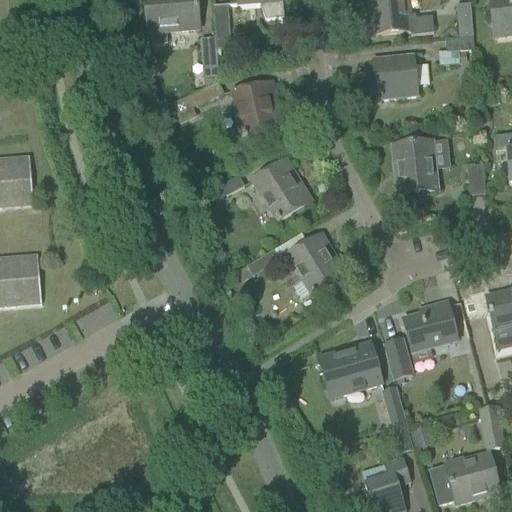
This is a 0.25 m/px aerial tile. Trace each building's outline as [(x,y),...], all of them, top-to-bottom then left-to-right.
[(144,0),(146,10),(142,11),(142,23),(147,23),(149,48),(166,47),(166,35),(198,32),(195,0),(179,0),(177,0),(176,0),(144,0)] [(281,1),(279,1),(279,0),(235,0),(236,9),(259,7),(264,23),(283,22),(281,1)] [(365,0),(369,24),(372,24),(373,38),(370,38),(370,40),(409,36),(410,40),(433,37),(431,20),(415,22),(414,18),(409,19),(407,0),(365,0)] [(511,39),(511,0),(497,0),(489,1),(494,41),(511,39)] [(457,41),(472,40),(469,7),(455,8),(457,41)] [(231,52),(228,20),(227,8),(212,9),(215,42),(216,53),(231,52)] [(444,43),(445,56),(438,56),(439,69),(458,67),(457,55),(473,54),(472,40),(457,41),(444,43)] [(216,53),(215,42),(200,43),(204,94),(219,87),(216,53)] [(465,55),(457,56),(458,66),(465,65),(465,55)] [(411,60),(373,64),(377,104),(415,100),(414,89),(428,88),(426,69),(412,70),(411,60)] [(204,94),(187,102),(171,109),(180,128),(195,121),(191,113),(224,98),(219,87),(204,94)] [(271,87),(232,96),(243,143),(276,135),(275,134),(269,105),(275,104),(271,87)] [(431,146),(391,150),(397,200),(437,195),(431,146)] [(0,311),(15,310),(15,307),(39,305),(39,308),(41,308),(37,259),(36,260),(36,262),(6,264),(5,262),(0,262),(0,211),(1,212),(1,209),(31,207),(31,209),(33,209),(29,161),(27,161),(28,163),(3,165),(3,163),(0,163),(0,311)] [(286,164),(251,185),(276,226),(305,208),(289,182),(295,179),(286,164)] [(485,198),(482,168),(466,170),(469,200),(485,198)] [(239,180),(213,194),(209,196),(215,206),(244,190),(239,180)] [(307,247),(286,260),(312,301),(341,283),(340,282),(325,257),(330,253),(321,239),(307,247)] [(273,253),(245,270),(252,281),(279,264),(273,253)] [(511,294),(487,301),(490,315),(488,316),(492,334),(494,334),(495,341),(511,337),(511,294)] [(432,316),(402,324),(410,357),(457,345),(447,306),(430,310),(432,316)] [(401,343),(383,348),(393,385),(412,380),(401,343)] [(381,388),(369,348),(348,354),(349,357),(319,366),(330,403),(381,388)] [(393,435),(405,432),(394,393),(382,396),(393,435)] [(487,453),(502,450),(494,411),(479,414),(487,453)] [(405,432),(393,435),(399,458),(412,455),(405,432)] [(419,433),(409,436),(414,454),(424,451),(419,433)] [(445,470),(427,475),(437,509),(453,505),(455,509),(499,497),(489,458),(462,466),(461,463),(444,468),(445,470)] [(363,488),(370,510),(370,511),(404,511),(398,490),(410,486),(402,462),(383,468),(387,480),(363,488)]
